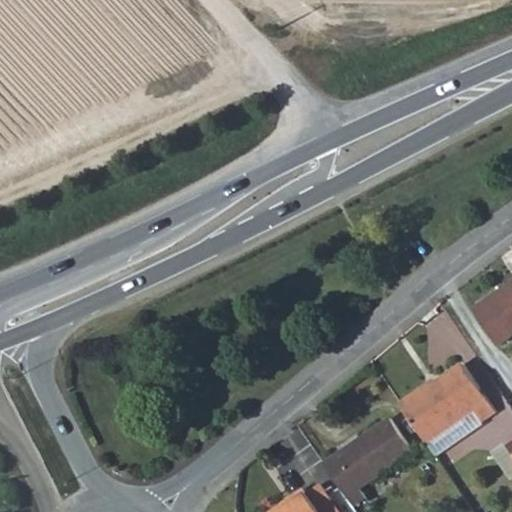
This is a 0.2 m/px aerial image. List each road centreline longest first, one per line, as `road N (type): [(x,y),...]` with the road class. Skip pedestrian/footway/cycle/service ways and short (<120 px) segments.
road 1 (secondary): [(25,313),(511,78)]
road 2 (residential): [(167,511),(457,258),(511,220)]
road 3 (track): [(214,0),(319,116),(325,169)]
road 4 (tertiary): [(92,502),(25,313)]
